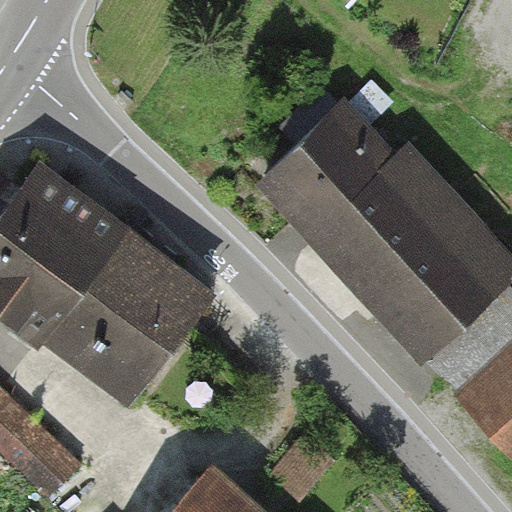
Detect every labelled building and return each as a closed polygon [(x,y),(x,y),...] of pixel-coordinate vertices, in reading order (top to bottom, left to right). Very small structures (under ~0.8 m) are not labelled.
[(352,103),(263,174),(423,373),(511,301),(511,247),(432,147),(405,168),(352,103)] [(228,302),(42,166),(0,222),(0,319),(140,422),(228,302)] [(511,364),(479,394),(511,430),(511,364)] [(76,468),(0,394),(0,450),(48,497),(76,468)] [(239,511),(215,489),(193,511),(239,511)]
